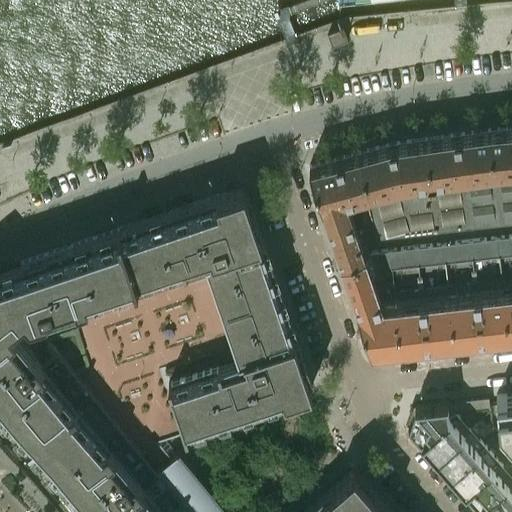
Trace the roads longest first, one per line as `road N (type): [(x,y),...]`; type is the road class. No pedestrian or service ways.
road 1 (residential): [(0,240),(269,134)]
road 2 (residential): [(354,382),(269,134)]
road 3 (residential): [(269,134),(395,99),(511,82)]
road 4 (residential): [(453,511),(381,429),(354,382)]
road 5 (residential): [(511,364),(354,382)]
